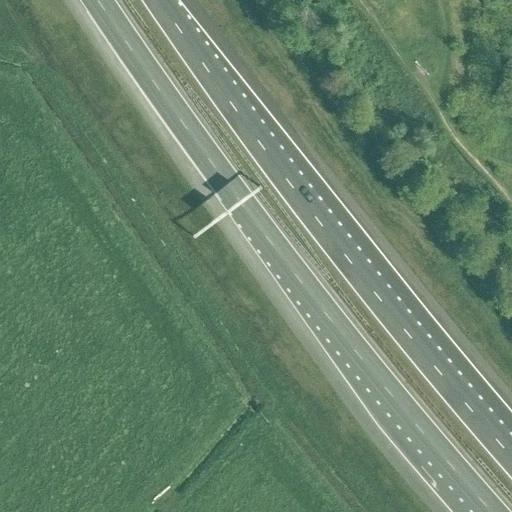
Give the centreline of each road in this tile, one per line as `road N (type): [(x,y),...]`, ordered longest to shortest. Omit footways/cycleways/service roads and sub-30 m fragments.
road 1 (motorway): [(96,0),(242,207),(491,511)]
road 2 (motorway): [(511,458),(322,227),(158,0)]
